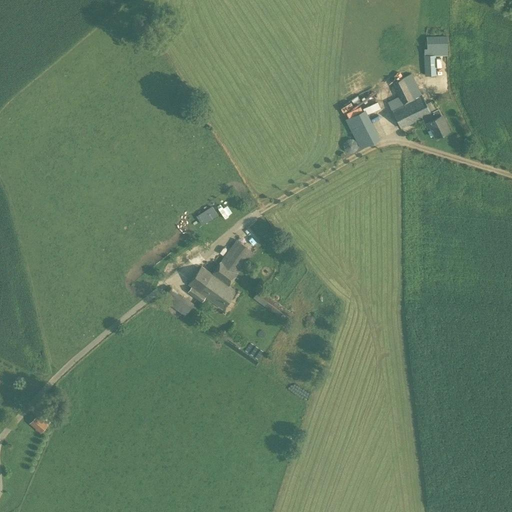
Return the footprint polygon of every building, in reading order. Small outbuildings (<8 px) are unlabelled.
[(426,49),(423,49),(424,76),(436,75),(435,56),(447,56),(446,36),(426,37),(426,49)] [(449,131),(441,115),(438,109),(430,113),(411,74),(392,83),(398,97),(387,102),(400,129),(422,119),(424,123),(426,128),(429,126),(434,138),(449,131)] [(360,149),(380,139),(365,109),(345,119),(356,141),(360,149)] [(216,215),(211,207),(197,216),(202,224),(216,215)] [(188,284),(191,287),(187,292),(201,302),(205,297),(222,310),(235,291),(228,286),(253,252),(236,239),(211,274),(201,267),(188,284)] [(193,304),(171,287),(162,299),(184,316),(193,304)] [(286,323),(293,314),(259,289),(253,297),(286,323)] [(231,328),(225,337),(241,348),(247,340),(231,328)] [(40,433),(48,425),(38,414),(29,422),(40,433)]
